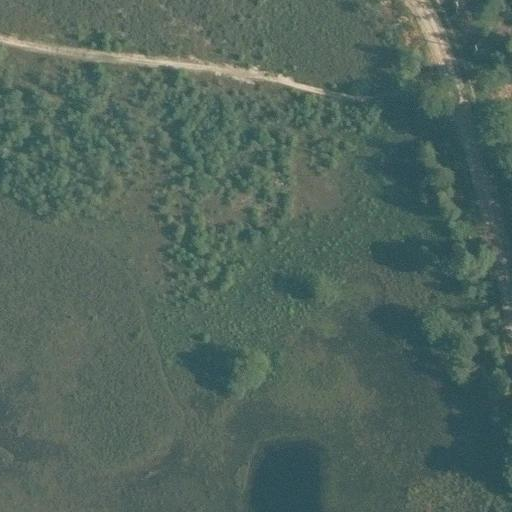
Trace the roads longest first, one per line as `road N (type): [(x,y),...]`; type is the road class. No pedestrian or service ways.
road 1 (track): [(482,132),(400,93),(337,94),(0,36)]
road 2 (track): [(511,302),(449,64),(417,0)]
